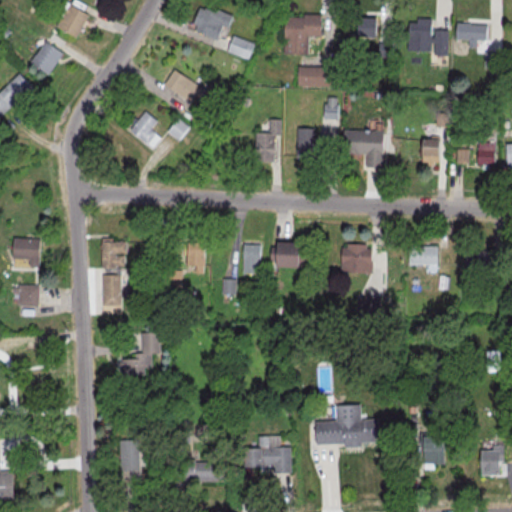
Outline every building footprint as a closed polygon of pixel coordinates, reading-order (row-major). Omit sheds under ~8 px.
[(223,41),(234,15),(202,2),(192,28),(223,41)] [(68,3),(87,14),(74,36),(55,25),(68,3)] [(283,16),(281,53),(305,54),(306,35),(318,36),(319,13),(302,13),(301,17),(283,16)] [(377,39),(377,17),(357,17),(357,39),(377,39)] [(433,18),(408,17),(407,52),(448,53),(448,29),(433,28),(433,18)] [(454,22),(453,38),(484,39),(485,23),(454,22)] [(227,49),(248,58),(254,43),(234,34),(227,49)] [(43,39),(61,52),(46,73),(28,61),(43,39)] [(485,66),(498,66),(498,51),(485,51),(485,66)] [(296,65),(331,66),(330,85),(295,84),(296,65)] [(165,83),(196,105),(207,90),(176,67),(165,83)] [(0,87),(17,72),(31,88),(10,106),(9,105),(0,112),(0,87)] [(335,96),(334,103),(336,103),(335,118),(321,117),(322,102),(325,103),(325,96),(335,96)] [(128,129),(153,148),(162,136),(154,129),(160,121),(143,108),(128,129)] [(190,126),(178,117),(168,131),(179,140),(190,126)] [(256,162),(274,162),(274,125),(280,125),(280,119),(271,119),(271,131),(256,131),(256,162)] [(295,127),(294,157),(326,159),(327,136),(311,136),(312,127),(295,127)] [(341,128),(382,129),(380,166),(363,166),(364,153),(340,152),(341,128)] [(421,162),(441,162),(441,138),(421,138),(421,162)] [(495,141),(478,141),(478,166),(495,166),(495,141)] [(511,141),(503,142),(505,164),(511,163),(511,141)] [(469,163),(469,148),(457,148),(457,163),(469,163)] [(11,237),(37,238),(36,266),(27,266),(28,258),(10,257),(11,237)] [(100,239),(117,239),(116,267),(99,267),(100,239)] [(275,241),(297,241),(297,267),(273,266),(274,260),(269,260),(269,246),(275,246),(275,241)] [(186,243),(203,243),(202,271),(185,271),(186,243)] [(338,246),(337,272),(370,273),(371,260),(368,260),(369,248),(364,248),(364,244),(344,243),(344,246),(338,246)] [(241,244),(258,244),(257,272),(240,272),(241,244)] [(406,245),(434,245),(434,264),(406,264),(406,245)] [(462,250),(490,249),(491,268),(462,268),(462,250)] [(103,312),(122,312),(122,274),(103,274),(103,312)] [(237,278),(222,278),(222,293),(237,293),(237,278)] [(39,287),(23,287),(23,305),(39,305),(39,287)] [(160,357),(160,332),(136,331),(136,349),(117,349),(117,376),(151,376),(151,357),(160,357)] [(313,421),(333,420),(332,405),(358,404),(358,418),(376,417),(377,441),(359,442),(359,446),(342,446),(342,443),(314,444),(313,421)] [(281,435),(258,435),(258,446),(246,446),(246,468),(292,468),(291,445),(281,445),(281,435)] [(445,435),(419,435),(419,463),(445,463),(445,435)] [(118,439),(137,439),(138,488),(119,488),(118,439)] [(478,474),(504,474),(504,446),(478,446),(478,474)] [(221,460),(187,460),(187,481),(221,481),(221,460)] [(0,470),(9,470),(10,498),(0,498),(0,470)]
